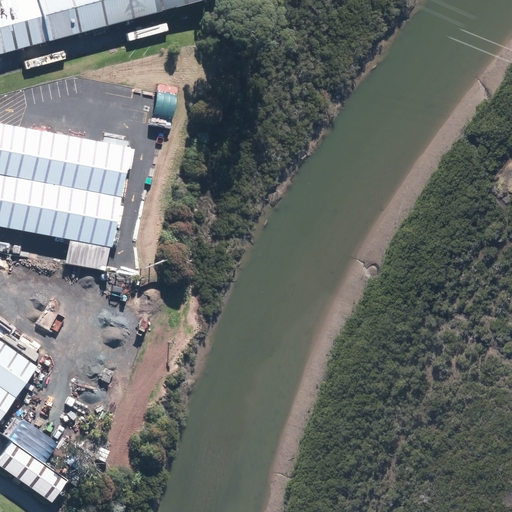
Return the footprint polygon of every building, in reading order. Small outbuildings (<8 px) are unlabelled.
[(0,0),(0,53),(199,0),(0,0)] [(132,148),(0,123),(0,227),(69,240),(65,263),(105,271),(110,246),(113,247),(132,148)] [(0,340),(0,420),(38,367),(0,340)] [(25,414),(11,432),(48,458),(61,440),(25,414)] [(67,481),(12,442),(0,458),(0,466),(52,503),(67,481)]
